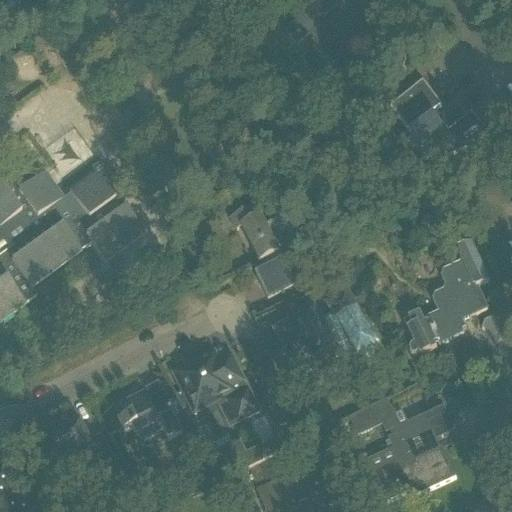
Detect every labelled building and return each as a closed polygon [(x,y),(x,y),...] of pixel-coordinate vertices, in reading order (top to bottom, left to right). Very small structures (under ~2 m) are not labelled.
[(320,0),(295,20),(297,23),(309,39),(332,69),(346,58),(353,67),(378,48),(375,43),(380,39),(395,27),(374,0),(358,0),(352,6),(347,0),(320,0)] [(257,22),(246,30),(252,40),(264,32),(257,22)] [(441,110),(423,86),(390,111),(424,155),(414,162),(425,176),(453,158),(490,140),(472,116),(449,134),(434,115),(441,110)] [(511,102),(500,110),(511,131),(511,102)] [(321,124),(310,133),(320,146),(332,137),(321,124)] [(305,132),(273,150),(283,169),(300,159),(310,177),(332,166),(305,132)] [(0,325),(36,299),(30,291),(90,247),(104,266),(144,237),(125,210),(117,200),(113,202),(95,176),(69,195),(70,197),(63,202),(45,176),(34,184),(26,173),(11,183),(4,173),(0,175),(0,325)] [(252,210),(230,221),(236,234),(242,231),(261,266),(263,264),(267,272),(256,277),(268,301),(286,292),(295,287),(300,296),(314,288),(303,266),(297,269),(292,259),(298,256),(294,249),(293,249),(285,234),(286,233),(286,232),(271,239),(261,219),(258,221),(252,210)] [(419,357),(420,360),(437,352),(436,349),(467,334),(462,324),(488,311),(477,290),(490,284),(471,245),(458,252),(462,261),(461,261),(461,265),(444,273),(442,280),(446,288),(444,293),(435,297),(433,303),(439,315),(427,321),(429,325),(425,327),(421,317),(409,323),(413,331),(408,333),(415,349),(411,350),(410,354),(412,357),(415,359),(419,357)] [(278,342),(252,356),(261,374),(267,387),(274,383),(280,393),(294,386),(292,382),(338,359),(343,370),(361,360),(360,358),(364,355),(366,359),(371,360),(375,358),(375,354),(372,350),(379,345),(356,307),(347,292),(326,305),(334,317),(324,324),(315,306),(281,323),(285,330),(274,336),(278,342)] [(490,335),(495,346),(511,339),(503,322),(499,320),(498,317),(485,323),(482,331),(490,335)] [(199,368),(176,380),(185,397),(195,416),(217,405),(225,401),(238,427),(259,416),(244,385),(240,378),(231,360),(219,366),(214,356),(197,365),(199,368)] [(133,431),(140,445),(163,433),(168,442),(182,435),(172,414),(171,414),(168,409),(171,407),(159,385),(145,392),(148,398),(147,398),(145,395),(135,400),(136,403),(126,408),(131,419),(119,425),(125,435),(133,431)] [(382,406),(349,421),(357,438),(381,427),(385,437),(394,433),(382,406)] [(278,407),(268,412),(278,431),(288,425),(278,407)] [(455,481),(442,452),(440,452),(436,442),(449,436),(441,418),(388,442),(398,464),(374,475),(387,504),(414,492),(417,498),(455,481)] [(80,427),(40,448),(42,452),(39,453),(45,465),(47,463),(52,473),(56,471),(57,473),(69,467),(67,465),(79,459),(83,467),(86,466),(93,480),(89,481),(100,502),(129,488),(115,460),(113,462),(101,439),(89,445),(80,427)] [(256,452),(262,465),(287,453),(281,440),(256,452)] [(0,511),(33,511),(7,476),(6,476),(0,467),(0,511)] [(260,471),(265,484),(276,479),(271,467),(260,471)] [(256,493),(264,511),(327,511),(317,489),(305,495),(311,508),(303,511),(301,511),(286,479),(256,493)]
